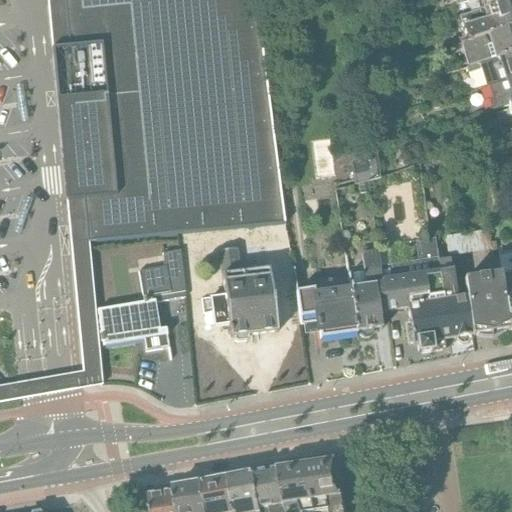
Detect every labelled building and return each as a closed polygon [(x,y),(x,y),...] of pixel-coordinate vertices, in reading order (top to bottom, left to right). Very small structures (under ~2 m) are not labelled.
[(46,0),(82,374),(0,388),(0,406),(101,388),(87,243),(63,0),(46,0)] [(63,0),(87,243),(285,226),(255,0),(63,0)] [(471,14),(511,1),(511,0),(453,0),(456,8),(468,4),(471,14)] [(468,43),(511,29),(511,1),(471,14),(474,24),(463,28),(468,43)] [(494,60),(511,54),(511,29),(468,43),(462,44),(465,56),(490,48),(494,60)] [(504,82),(511,79),(511,54),(494,60),(479,64),(479,65),(465,69),(468,81),(483,77),(501,71),(504,82)] [(386,95),(370,100),(377,123),(393,118),(386,95)] [(369,183),(380,180),(376,147),(349,150),(355,187),(359,186),(369,183)] [(450,258),(460,257),(456,236),(455,230),(446,231),(447,238),(446,238),(450,258)] [(457,236),(456,236),(460,257),(492,252),(488,231),(457,236)] [(444,300),(440,274),(435,240),(429,241),(429,243),(415,245),(416,251),(397,254),(399,266),(392,267),(389,251),(377,253),(387,314),(408,310),(407,306),(444,300)] [(213,330),(229,328),(230,340),(234,340),(239,344),(248,342),(252,337),(278,334),(270,271),(241,275),(238,251),(219,254),(223,278),(225,297),(209,299),(213,330)] [(380,315),(387,314),(377,253),(361,256),(366,288),(350,291),(357,335),(359,335),(360,337),(364,341),(370,340),(374,335),(373,332),(382,331),(380,315)] [(155,303),(155,304),(184,299),(179,254),(161,257),(163,272),(139,276),(143,299),(145,299),(146,305),(155,303)] [(511,257),(499,260),(501,276),(510,332),(511,331),(511,257)] [(450,341),(472,338),(466,297),(457,299),(452,272),(440,274),(444,300),(450,341)] [(472,338),(510,332),(501,276),(496,277),(463,282),(466,297),(472,338)] [(357,335),(350,291),(350,286),(319,291),(295,295),(300,328),(316,326),(317,333),(318,333),(320,342),(357,336),(357,335)] [(445,342),(450,341),(444,300),(407,306),(408,310),(414,347),(417,347),(419,356),(434,354),(446,352),(445,342)] [(169,349),(166,331),(159,332),(155,304),(155,303),(146,305),(97,313),(103,348),(144,341),(146,353),(169,349)] [(329,511),(345,511),(338,462),(325,464),(325,460),(306,462),(315,511),(322,511),(330,511),(329,511)] [(315,511),(306,462),(290,465),(291,469),(279,471),(289,511),(315,511)] [(289,511),(279,471),(270,472),(269,470),(267,468),(259,469),(257,472),(258,474),(253,475),(260,511),(289,511)] [(260,511),(253,475),(251,475),(250,471),(240,473),(240,477),(229,479),(235,511),(260,511)] [(235,511),(229,479),(218,481),(215,478),(208,479),(206,484),(211,511),(235,511)] [(211,511),(206,484),(174,490),(174,494),(177,511),(211,511)] [(177,511),(174,494),(145,499),(147,511),(152,510),(152,511),(177,511)]
